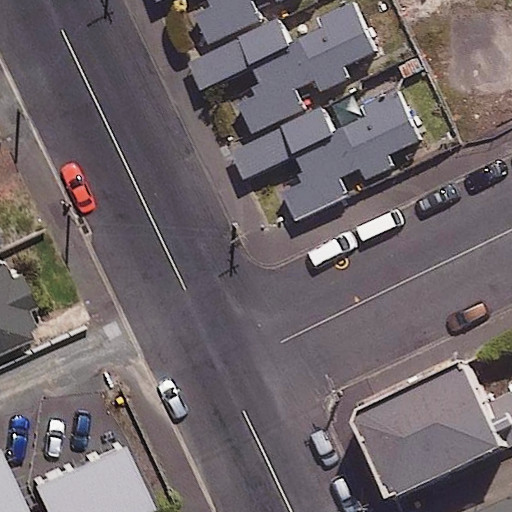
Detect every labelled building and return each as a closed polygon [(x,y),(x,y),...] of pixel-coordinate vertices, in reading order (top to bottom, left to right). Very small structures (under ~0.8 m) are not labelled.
[(281,0),(282,1),(283,0),(219,0),(220,0),(195,13),(210,45),(264,18),(255,1),(256,0),(281,0)] [(256,132),(307,108),(298,90),(318,81),(324,92),(354,77),(347,63),(378,48),(354,0),(351,0),(288,30),(297,50),(256,69),(263,84),(238,96),(256,132)] [(291,46),(276,21),(194,68),(208,93),(291,46)] [(398,91),(364,108),(368,115),(347,125),(353,136),(300,162),(304,171),(277,185),(295,222),(354,192),(347,178),(368,167),(375,182),(401,169),(394,155),(422,140),(398,91)] [(338,134),(321,105),(240,152),(256,180),(338,134)] [(0,344),(32,329),(0,260),(0,344)] [(511,392),(486,404),(468,367),(358,419),(397,502),(511,447),(511,392)] [(119,511),(143,501),(114,438),(26,478),(41,511),(119,511)] [(0,511),(21,511),(0,465),(0,511)] [(511,511),(511,500),(483,511),(511,511)]
